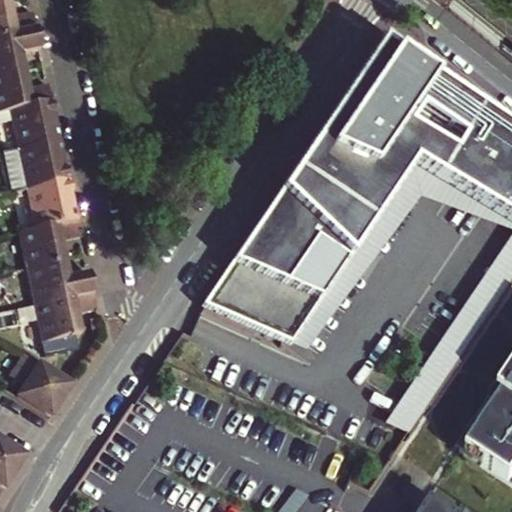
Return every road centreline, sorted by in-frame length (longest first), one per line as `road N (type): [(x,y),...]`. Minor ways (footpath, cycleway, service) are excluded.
road 1 (residential): [(363,0),(127,353)]
road 2 (residential): [(51,0),(127,353)]
road 3 (secondary): [(408,0),(511,80)]
